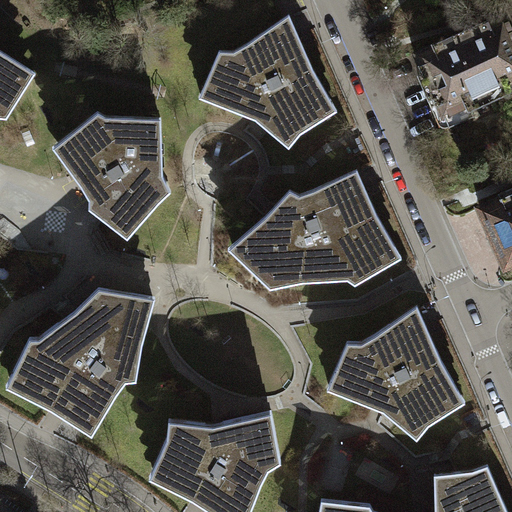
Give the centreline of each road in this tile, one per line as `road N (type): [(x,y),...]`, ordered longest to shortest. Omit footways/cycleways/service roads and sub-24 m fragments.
road 1 (residential): [(331,0),(472,313)]
road 2 (residential): [(0,442),(117,511)]
